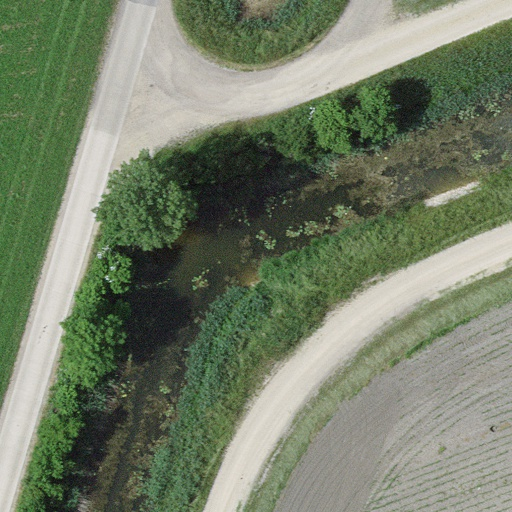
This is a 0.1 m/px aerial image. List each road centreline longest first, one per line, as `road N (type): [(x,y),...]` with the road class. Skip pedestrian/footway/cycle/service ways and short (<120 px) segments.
road 1 (track): [(0,488),(145,0)]
road 2 (track): [(511,234),(296,322),(237,511)]
road 3 (track): [(360,46),(273,93),(121,80)]
road 4 (track): [(480,0),(360,46)]
